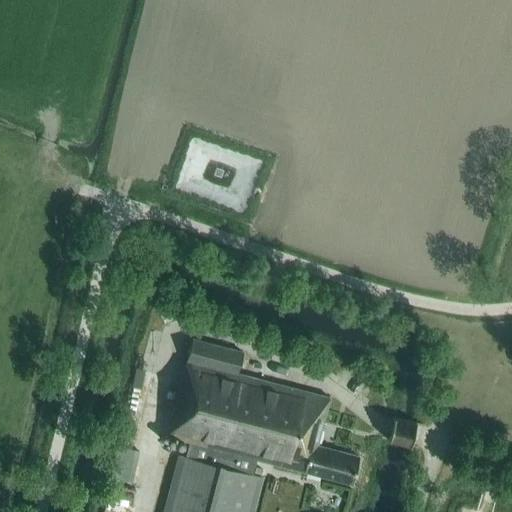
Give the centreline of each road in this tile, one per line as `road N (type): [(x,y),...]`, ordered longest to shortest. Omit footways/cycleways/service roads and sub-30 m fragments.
road 1 (track): [(79,187),(403,297),(469,310),(511,308)]
road 2 (track): [(41,511),(116,201)]
road 3 (track): [(154,463),(152,436),(177,326),(242,341),(325,383)]
